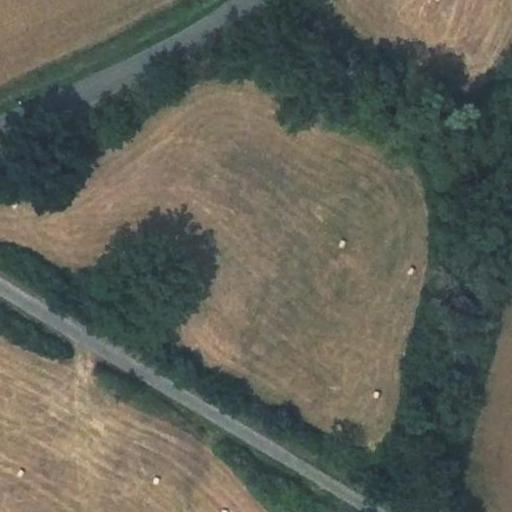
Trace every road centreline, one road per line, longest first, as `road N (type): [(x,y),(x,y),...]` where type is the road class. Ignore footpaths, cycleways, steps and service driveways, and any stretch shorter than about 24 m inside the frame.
road 1 (unclassified): [(0,284),(376,511)]
road 2 (unclassified): [(0,122),(216,23),(247,0)]
